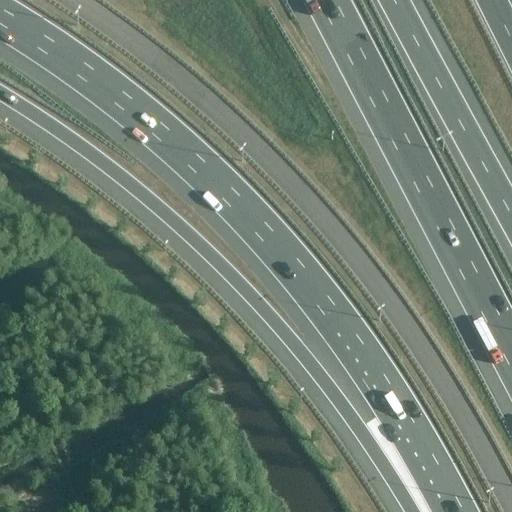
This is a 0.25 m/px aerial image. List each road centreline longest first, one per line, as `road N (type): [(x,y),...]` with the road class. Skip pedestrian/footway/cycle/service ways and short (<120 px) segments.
road 1 (motorway): [(511,509),(395,303),(297,185),(201,91),(75,0)]
road 2 (motorway): [(0,26),(120,108),(275,254),(335,326),(453,511)]
road 3 (motorway): [(0,95),(111,169),(196,240),(341,402),(411,511)]
road 4 (motorway): [(327,0),(511,353)]
road 5 (motorway): [(511,220),(393,0)]
road 6 (unknown): [(0,405),(28,406),(85,511)]
